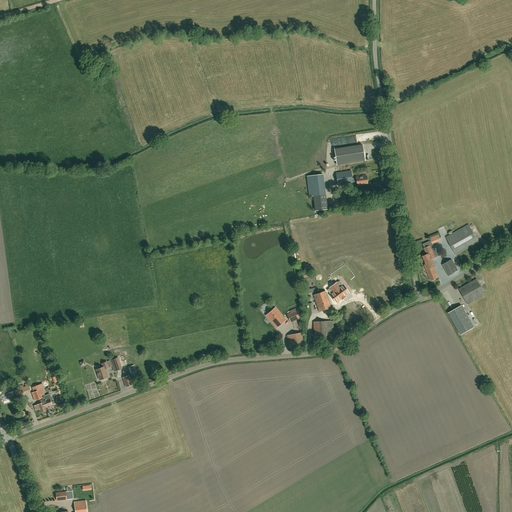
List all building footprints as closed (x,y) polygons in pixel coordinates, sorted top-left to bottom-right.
[(337,165),(365,161),(362,145),(334,149),(337,165)] [(351,171),(336,173),(338,185),(353,183),(353,182),(356,182),(357,186),(361,185),(361,184),(367,183),(366,176),(356,177),(356,178),(352,178),(351,171)] [(323,174),(307,176),(309,196),(313,196),(315,211),(327,209),(324,188),(323,174)] [(468,224),(446,237),(456,255),(479,242),(468,224)] [(427,255),(423,256),(426,264),(427,264),(429,269),(426,270),(428,273),(431,281),(438,278),(433,266),(434,265),(433,262),(432,259),(435,257),(438,256),(435,251),(435,249),(433,244),(432,244),(431,241),(427,243),(429,246),(424,248),(427,255)] [(449,276),(458,270),(452,259),(442,265),(449,276)] [(459,289),(468,304),(485,294),(476,279),(459,289)] [(341,299),(345,296),(349,293),(343,285),(339,287),(336,283),(330,288),(333,292),(330,294),(336,302),(341,299)] [(331,307),(325,291),(314,295),(319,311),(331,307)] [(462,305),(448,313),(461,335),(474,327),(462,305)] [(275,307),(266,315),(277,328),(286,320),(275,307)] [(290,322),(301,318),(297,310),(287,314),(290,322)] [(314,338),(334,337),(333,321),(313,322),(314,338)] [(287,336),(289,347),(304,345),(302,333),(287,336)] [(112,366),(114,371),(122,368),(118,357),(108,361),(110,366),(112,366)] [(103,367),(96,369),(100,380),(108,377),(105,368),(108,367),(106,361),(102,363),(103,367)] [(123,377),(126,387),(132,385),(132,384),(133,383),(130,376),(129,376),(129,375),(123,377)] [(43,383),(32,387),(34,392),(37,400),(43,398),(42,395),(40,390),(43,389),(44,388),(43,383)] [(47,410),(46,407),(44,401),(43,399),(39,400),(40,403),(37,404),(40,412),(47,410)] [(66,491),(56,493),(57,501),(67,499),(66,492),(66,491)] [(74,502),(75,511),(87,511),(86,500),(74,502)]
